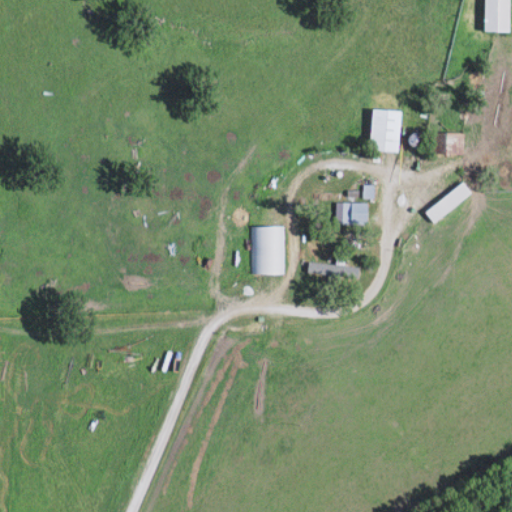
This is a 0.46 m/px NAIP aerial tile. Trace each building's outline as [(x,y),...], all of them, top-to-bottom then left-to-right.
[(477,0),(477,31),(503,31),(503,0),(477,0)] [(363,150),(391,151),(393,110),(365,109),(363,150)] [(458,133),(425,132),(425,154),(458,154),(458,133)] [(465,192),(455,181),(418,212),(428,224),(465,192)] [(344,224),(360,224),(360,202),(344,202),(344,224)] [(247,273),(282,273),(282,225),(247,225),(247,273)] [(355,266),(302,262),(302,275),(354,278),(355,266)]
